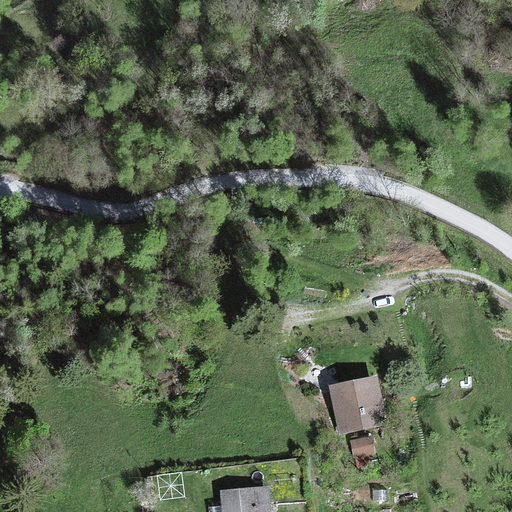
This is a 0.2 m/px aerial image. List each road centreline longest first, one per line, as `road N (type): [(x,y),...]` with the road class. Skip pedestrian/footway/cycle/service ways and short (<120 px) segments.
road 1 (unclassified): [(511,252),(438,205),(370,183),(279,175),(112,213),(0,191)]
road 2 (track): [(511,302),(475,279),(446,275),(373,299)]
